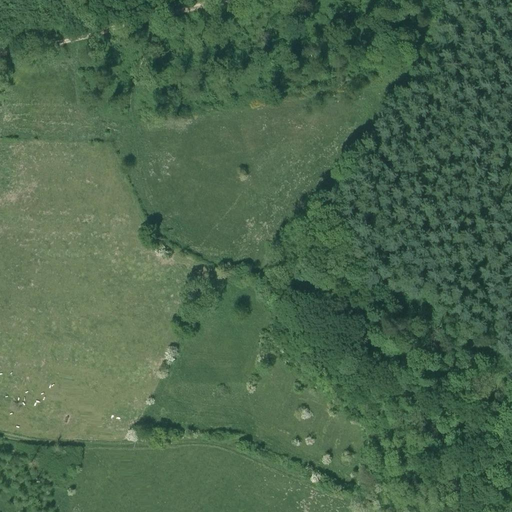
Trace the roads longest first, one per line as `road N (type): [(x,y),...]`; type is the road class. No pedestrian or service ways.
road 1 (track): [(363,511),(203,444),(80,445),(0,432)]
road 2 (track): [(218,0),(0,51)]
road 3 (track): [(162,0),(125,101),(126,122)]
